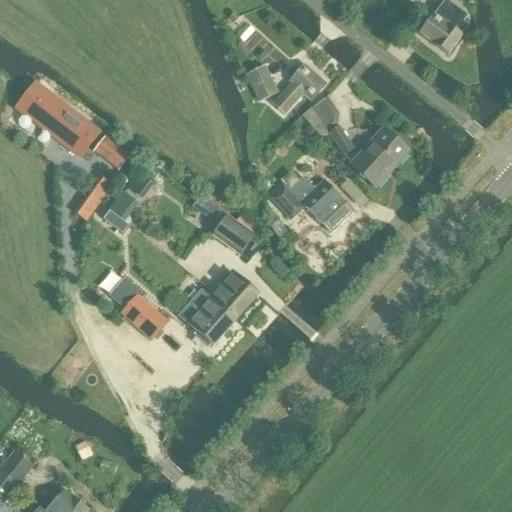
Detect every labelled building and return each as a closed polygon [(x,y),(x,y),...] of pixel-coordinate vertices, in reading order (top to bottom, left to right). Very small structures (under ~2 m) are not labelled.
[(445,2),(420,36),(449,57),(462,39),(460,37),(467,27),(463,24),(467,18),(445,2)] [(285,117),(304,96),(311,103),(327,86),(305,67),(290,84),(292,85),(273,106),(285,117)] [(260,103),(278,95),(271,80),(253,88),(260,103)] [(98,135),(45,94),(27,117),(80,158),(98,135)] [(323,102),(311,111),(326,131),(332,126),(334,117),(323,102)] [(338,129),(329,136),(344,157),(353,151),(338,129)] [(377,190),(409,153),(384,131),(351,167),(377,190)] [(105,140),(95,153),(119,171),(128,158),(105,140)] [(141,198),(151,186),(139,178),(130,190),(141,198)] [(325,184),(316,193),(304,181),(291,194),(287,190),(273,203),(293,223),(306,210),(332,237),(355,214),(325,184)] [(93,213),(104,197),(93,189),(82,205),(93,213)] [(122,221),(137,203),(125,193),(110,211),(122,221)] [(129,227),(109,212),(102,221),(122,236),(129,227)] [(239,257),(253,238),(227,219),(213,238),(239,257)] [(209,299),(236,323),(258,298),(232,274),(209,299)] [(125,279),(108,298),(124,311),(120,316),(151,344),(168,324),(139,298),(142,295),(125,279)] [(213,348),(236,323),(209,299),(209,300),(202,293),(190,305),(198,312),(187,324),(197,334),(194,337),(208,349),(210,346),(213,348)] [(14,454),(0,471),(19,486),(33,468),(14,454)] [(0,471),(0,511),(13,511),(4,504),(19,486),(0,471)] [(50,511),(88,511),(72,499),(65,494),(50,511)]
